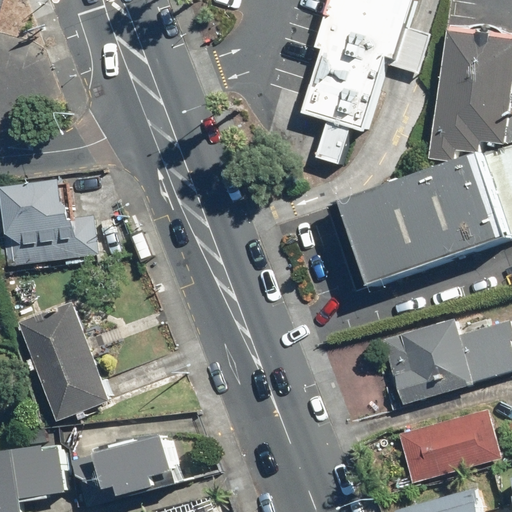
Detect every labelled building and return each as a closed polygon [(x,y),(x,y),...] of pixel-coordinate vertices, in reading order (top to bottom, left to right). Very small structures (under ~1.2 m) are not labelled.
[(0,0),(0,32),(9,0),(0,0)] [(420,0),(331,0),(316,51),(327,54),(309,112),(336,120),(324,157),(347,164),(358,127),(368,130),(389,63),(391,55),(403,58),(420,0)] [(511,129),(511,36),(454,29),(437,158),(460,161),(462,148),(485,153),(487,141),(510,145),(511,129)] [(350,199),(379,284),(511,238),(511,145),(487,152),(350,199)] [(69,180),(11,187),(16,229),(5,230),(9,267),(104,255),(99,217),(74,220),(69,180)] [(79,300),(24,319),(59,421),(114,402),(79,300)] [(511,322),(465,335),(460,318),(389,340),(408,405),(511,375),(511,322)] [(492,409),(405,434),(419,484),(506,460),(492,409)] [(171,434),(79,460),(93,509),(184,484),(171,434)] [(0,511),(30,511),(28,496),(74,490),(68,443),(0,452),(0,511)] [(487,511),(480,487),(404,508),(405,511),(487,511)]
